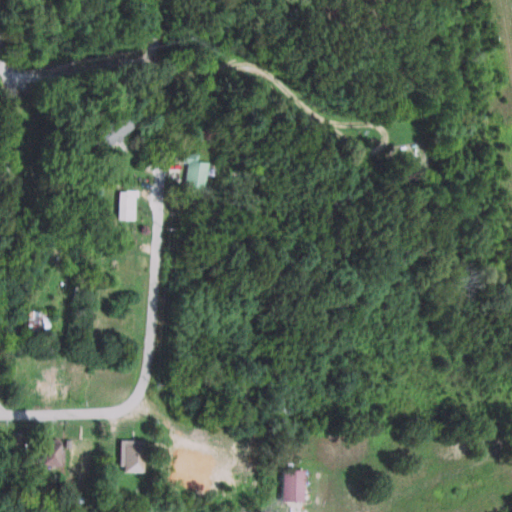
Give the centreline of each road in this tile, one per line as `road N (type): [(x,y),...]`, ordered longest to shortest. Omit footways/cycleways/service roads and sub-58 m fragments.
road 1 (residential): [(127,404),(147,356),(157,145)]
road 2 (residential): [(309,111),(249,74),(152,60)]
road 3 (residential): [(152,60),(51,71),(0,64)]
road 4 (residential): [(127,404),(0,412)]
